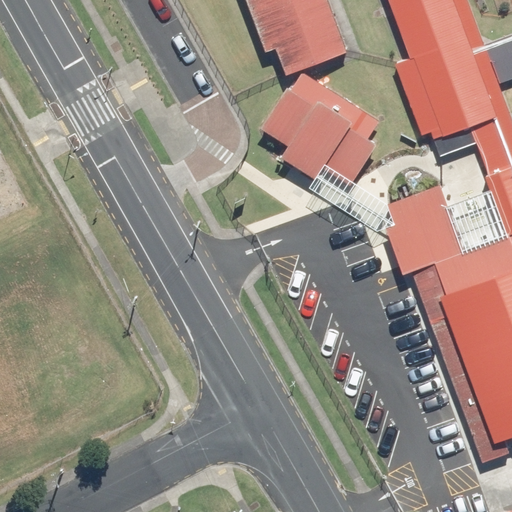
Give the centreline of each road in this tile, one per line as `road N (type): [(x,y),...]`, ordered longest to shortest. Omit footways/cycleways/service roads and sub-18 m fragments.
road 1 (secondary): [(258,411),(18,0)]
road 2 (residential): [(62,511),(258,411)]
